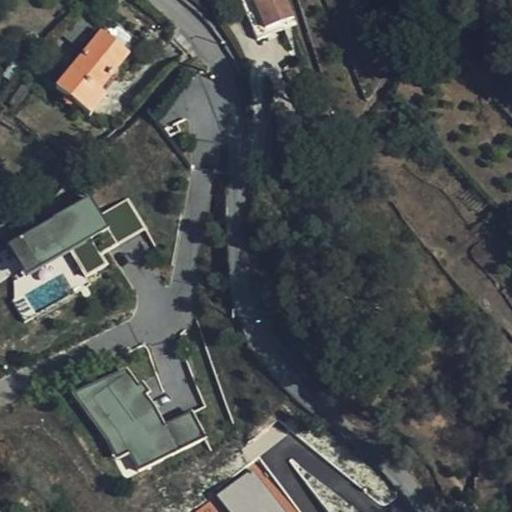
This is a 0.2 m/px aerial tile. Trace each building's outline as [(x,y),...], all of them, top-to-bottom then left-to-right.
[(325,0),(280,0),(294,19),(325,0)] [(78,47),(98,22),(80,8),(60,33),(78,47)] [(100,91),(129,56),(101,32),(55,89),(90,118),(107,97),(100,91)] [(60,169),(67,159),(44,142),(37,152),(60,169)] [(91,198),(6,239),(23,273),(71,250),(83,276),(104,266),(89,235),(105,227),(91,198)] [(109,229),(91,236),(98,252),(116,245),(109,229)] [(179,429),(170,413),(158,420),(179,455),(199,444),(187,425),(179,429)] [(297,511),(255,462),(215,496),(228,511),(297,511)]
